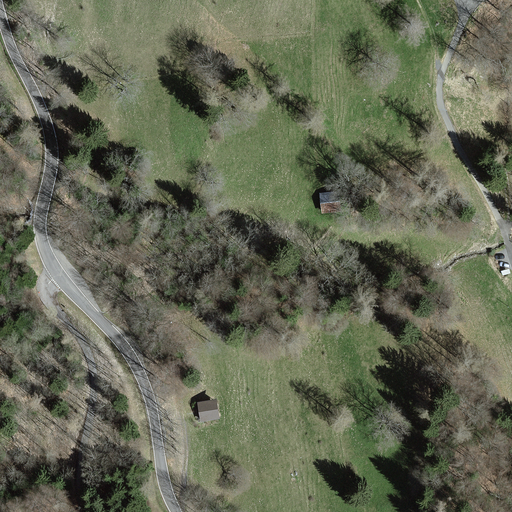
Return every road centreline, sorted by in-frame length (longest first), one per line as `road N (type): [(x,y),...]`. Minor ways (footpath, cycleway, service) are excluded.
road 1 (track): [(469,0),(441,72),(440,99),(511,258)]
road 2 (tertiary): [(0,10),(49,130),(40,225),(57,272)]
road 3 (tertiary): [(57,272),(138,370),(173,511)]
road 4 (unclassified): [(57,272),(48,293),(94,369),(82,511)]
